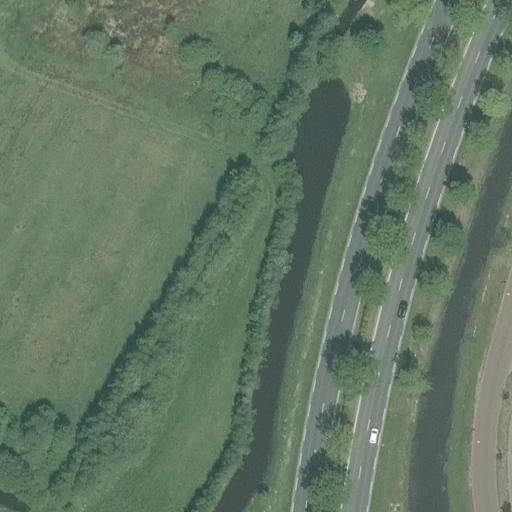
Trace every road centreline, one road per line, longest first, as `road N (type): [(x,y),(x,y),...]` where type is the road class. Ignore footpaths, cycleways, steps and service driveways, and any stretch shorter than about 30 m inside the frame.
road 1 (primary): [(354,511),(420,216),(501,0)]
road 2 (primary): [(450,0),(372,211),(304,511)]
road 3 (unclassified): [(487,511),(486,414),(511,313)]
